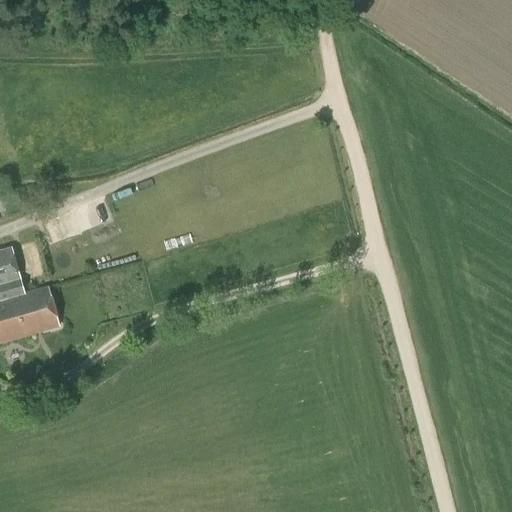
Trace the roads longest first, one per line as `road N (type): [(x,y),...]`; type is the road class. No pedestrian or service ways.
road 1 (track): [(442,511),(323,37)]
road 2 (unknown): [(377,252),(142,328),(61,381),(0,397)]
road 3 (unknown): [(339,103),(163,167)]
